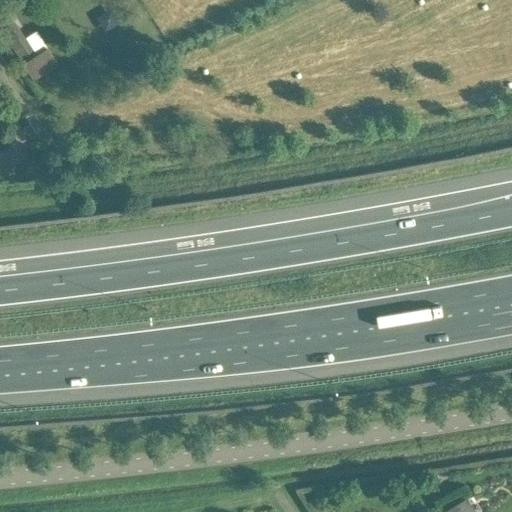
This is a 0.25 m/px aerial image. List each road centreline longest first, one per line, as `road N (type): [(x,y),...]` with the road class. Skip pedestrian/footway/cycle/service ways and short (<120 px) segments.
road 1 (motorway): [(511,214),(0,289)]
road 2 (motorway): [(0,361),(511,289)]
road 3 (unclassified): [(0,481),(251,456),(511,413)]
